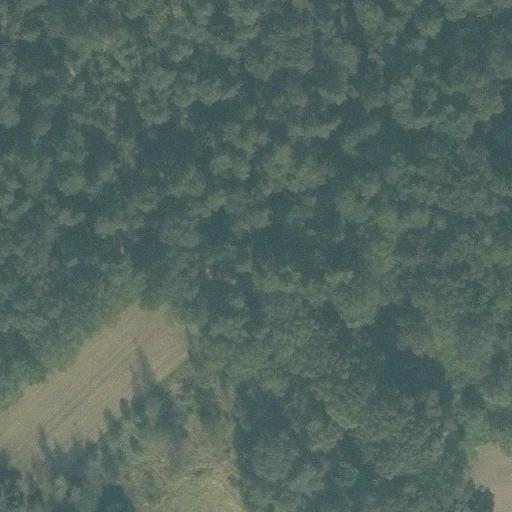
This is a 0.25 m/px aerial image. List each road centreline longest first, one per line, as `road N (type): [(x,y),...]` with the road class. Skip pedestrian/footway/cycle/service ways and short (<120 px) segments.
road 1 (track): [(511,277),(309,300),(238,281),(174,240),(130,199),(0,42)]
road 2 (track): [(146,214),(232,139),(276,61),(286,30),(283,0)]
road 3 (track): [(417,511),(272,296)]
road 4 (track): [(146,214),(0,358)]
